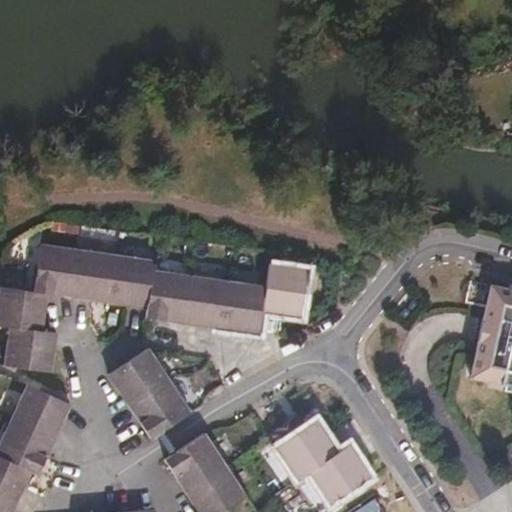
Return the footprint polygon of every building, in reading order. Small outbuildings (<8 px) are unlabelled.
[(50,290),(75,294),(82,248),(44,242),(37,289),(50,290)] [(113,299),(119,253),(82,248),(75,294),(113,299)] [(150,305),(156,268),(158,258),(119,253),(113,299),(150,305)] [(310,268),(272,262),(269,284),(265,308),(304,313),(310,268)] [(149,315),(186,320),(194,273),(156,268),(150,305),(149,315)] [(224,326),(231,279),(194,273),(186,320),(224,326)] [(265,308),(269,284),(231,279),(224,326),(262,331),(265,308)] [(45,328),(50,290),(37,289),(3,284),(0,303),(0,321),(12,324),(45,328)] [(511,287),(493,284),(473,377),(511,385),(511,287)] [(45,328),(12,324),(7,362),(53,369),(59,330),(45,328)] [(133,404),(173,379),(151,345),(111,372),(133,404)] [(154,436),(193,409),(173,379),(133,404),(154,436)] [(14,416),(57,437),(73,402),(30,381),(14,416)] [(41,471),(57,437),(14,416),(0,447),(0,452),(33,468),(41,471)] [(312,469),(341,450),(320,418),(279,444),(301,476),(312,469)] [(207,430),(202,433),(168,456),(189,489),(229,464),(207,430)] [(333,500),(374,474),(352,443),(341,450),(312,469),(333,500)] [(0,494),(18,503),(33,468),(0,452),(0,494)] [(229,464),(189,489),(204,511),(223,511),(251,495),(229,464)] [(0,511),(13,511),(18,503),(0,494),(0,511)]
